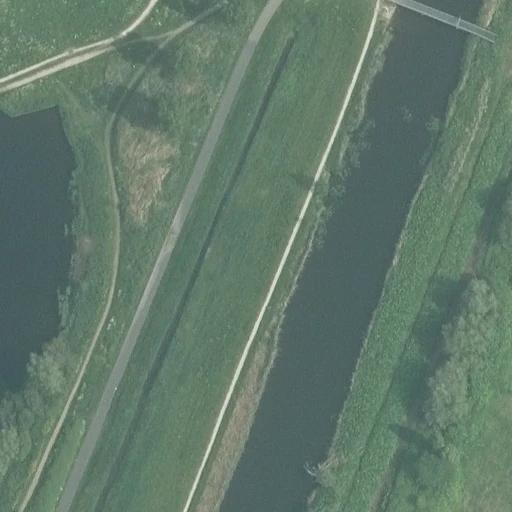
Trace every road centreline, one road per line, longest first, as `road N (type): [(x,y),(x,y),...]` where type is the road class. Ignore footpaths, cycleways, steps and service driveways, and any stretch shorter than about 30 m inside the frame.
road 1 (unknown): [(236,0),(184,29),(118,108),(115,271),(99,340),(22,511)]
road 2 (track): [(347,511),(511,95)]
